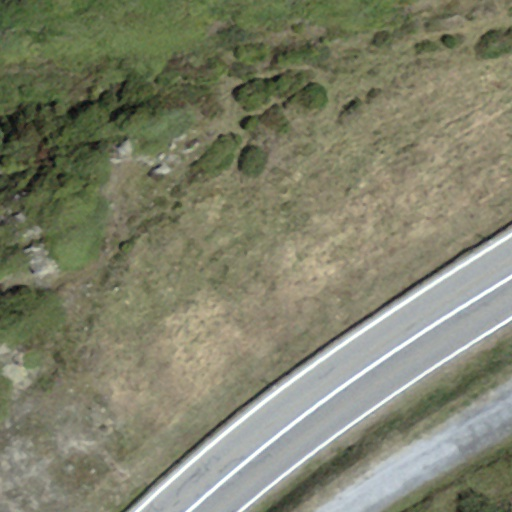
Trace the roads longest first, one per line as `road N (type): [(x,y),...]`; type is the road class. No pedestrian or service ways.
road 1 (primary): [(511,279),(348,383),(192,511)]
road 2 (unclassified): [(511,422),(371,511)]
